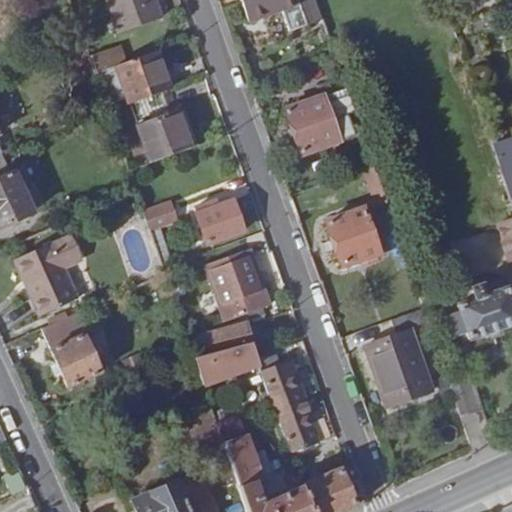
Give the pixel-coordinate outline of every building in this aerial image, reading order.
[(105,0),(117,34),(160,20),(152,0),(105,0)] [(298,0),(239,0),(245,17),(260,13),(263,18),(281,12),(288,32),(307,25),(305,17),(298,0)] [(322,20),(320,12),(305,17),(307,25),(322,20)] [(260,13),(245,17),(247,24),(263,18),(260,13)] [(118,47),(90,57),(96,73),(124,64),(118,47)] [(124,64),(96,73),(108,107),(113,122),(132,116),(129,105),(168,92),(154,53),(124,64)] [(354,112),(347,90),(287,111),(302,156),(356,138),(347,114),(354,112)] [(171,102),(168,92),(129,105),(132,116),(171,102)] [(113,122),(118,139),(138,133),(135,125),(175,111),(171,102),(132,116),(113,122)] [(138,133),(149,163),(188,150),(175,111),(135,125),(138,133)] [(511,137),(492,144),(511,202),(511,137)] [(2,156),(0,156),(0,228),(32,213),(25,194),(34,191),(23,171),(11,175),(2,156)] [(374,168),(363,171),(375,208),(386,203),(374,168)] [(175,217),(187,253),(243,233),(232,203),(197,214),(196,211),(175,217)] [(168,204),(143,212),(150,231),(174,222),(168,204)] [(363,208),(326,220),(341,267),(379,254),(373,232),(380,231),(373,209),(365,212),(363,208)] [(511,220),(500,223),(505,240),(502,240),(510,263),(511,261),(511,220)] [(76,235),(15,259),(41,321),(83,304),(70,270),(87,263),(76,235)] [(224,321),(260,308),(255,293),(264,290),(250,251),(206,268),(224,321)] [(470,340),(511,325),(511,296),(508,286),(504,287),(500,275),(470,286),(475,298),(457,303),(460,312),(443,318),(451,338),(466,334),(470,340)] [(255,293),(260,308),(269,304),(264,290),(255,293)] [(423,307),(391,318),(396,330),(427,320),(423,307)] [(74,315),(42,329),(69,388),(102,373),(74,315)] [(208,334),(212,354),(252,343),(248,325),(208,334)] [(385,400),(429,384),(409,330),(364,344),(385,400)] [(212,354),(194,359),(203,386),(261,366),(252,343),(212,354)] [(263,371),(293,454),(318,445),(308,415),(311,414),(292,360),(263,371)] [(452,392),(473,453),(495,444),(484,409),(476,412),(472,413),(466,395),(463,395),(461,389),(452,392)] [(216,511),(208,493),(237,483),(213,414),(211,408),(186,417),(206,475),(200,477),(198,472),(131,502),(134,511),(216,511)] [(246,511),(311,511),(299,487),(299,486),(263,502),(256,485),(262,482),(261,479),(272,475),(264,450),(252,453),(247,435),(245,436),(238,417),(235,418),(232,408),(213,414),(237,483),(246,511)] [(299,487),(311,511),(343,511),(356,506),(338,470),(299,486),(299,487)]
